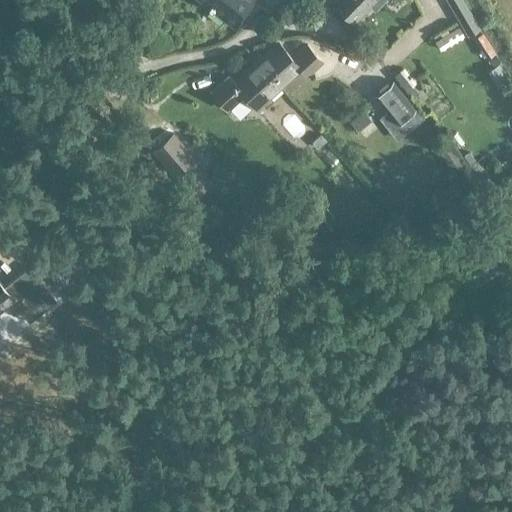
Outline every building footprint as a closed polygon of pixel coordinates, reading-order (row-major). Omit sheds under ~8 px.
[(250,0),(201,0),(233,24),(250,0)] [(336,0),(334,3),(354,23),(376,0),(381,0),(383,2),(384,0),(336,0)] [(459,0),(450,6),(468,35),(479,28),(462,0),(459,0)] [(465,34),(459,25),(436,40),(441,49),(465,34)] [(496,51),(483,31),(475,36),(488,56),(496,51)] [(306,41),(291,56),(278,41),(257,60),(279,85),(300,65),(307,73),(323,59),(306,41)] [(492,59),(474,60),(475,73),(493,72),(492,59)] [(279,85),(257,60),(234,82),(229,77),(213,91),(228,108),(244,93),(256,106),(279,85)] [(414,84),(402,68),(394,74),(412,96),(418,91),(414,85),(414,84)] [(502,85),(510,79),(505,71),(493,78),(499,86),(502,85)] [(393,80),(375,94),(398,122),(416,107),(393,80)] [(354,131),(365,142),(375,132),(364,121),(354,131)] [(174,131),(152,147),(190,198),(213,179),(174,131)] [(450,144),(439,152),(447,163),(458,156),(450,144)] [(472,286),(505,267),(494,248),(476,258),(479,264),(464,272),(472,286)] [(45,308),(55,300),(29,267),(3,287),(0,283),(0,308),(12,299),(17,306),(24,300),(31,310),(41,303),(45,308)]
